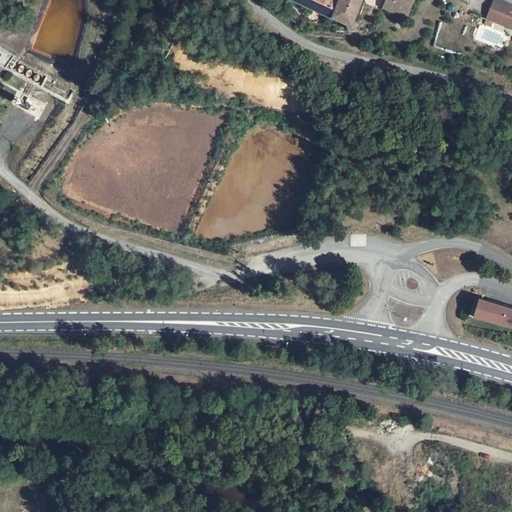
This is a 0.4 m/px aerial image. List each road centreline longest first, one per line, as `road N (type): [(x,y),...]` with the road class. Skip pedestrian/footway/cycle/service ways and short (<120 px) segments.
road 1 (unclassified): [(397,260),(376,251),(324,252),(226,279),(64,221),(0,170)]
road 2 (primary): [(0,322),(367,333)]
road 3 (residential): [(246,0),(323,52),(511,102)]
road 4 (track): [(368,511),(338,474),(336,442),(348,430),(397,440),(436,436)]
road 5 (unclassified): [(511,265),(460,242),(427,244),(397,260)]
